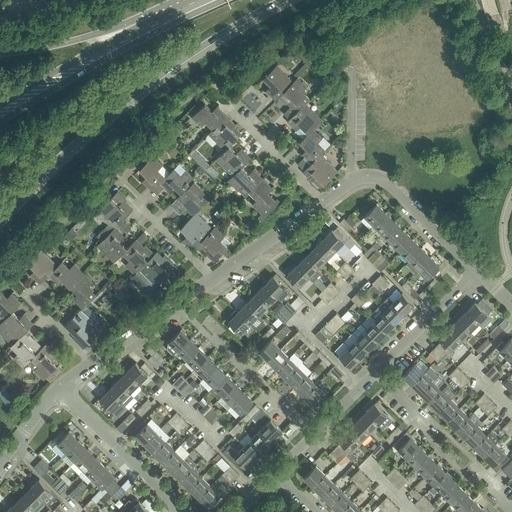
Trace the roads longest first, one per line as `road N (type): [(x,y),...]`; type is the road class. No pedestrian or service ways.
road 1 (secondary): [(0,217),(151,82),(293,0)]
road 2 (residential): [(476,272),(378,179),(351,182),(321,202)]
road 3 (secondary): [(0,119),(168,22)]
road 4 (residential): [(511,511),(376,373)]
road 5 (residential): [(181,511),(56,391)]
road 6 (secondary): [(168,22),(0,54)]
road 7 (residential): [(209,283),(90,362)]
road 8 (residential): [(476,272),(376,373)]
road 9 (residential): [(321,202),(209,283)]
road 10 (residential): [(321,202),(234,114)]
